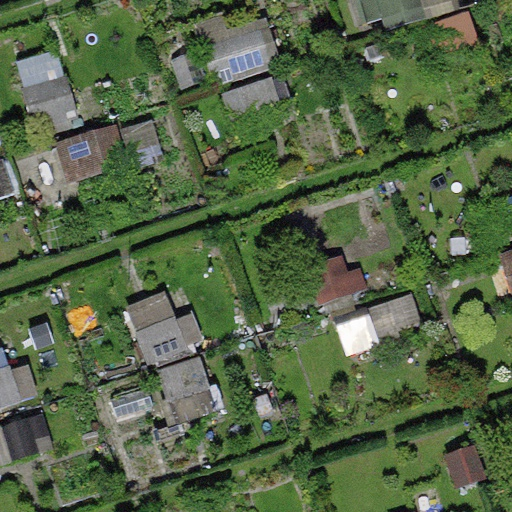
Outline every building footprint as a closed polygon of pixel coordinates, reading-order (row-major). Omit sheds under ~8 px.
[(370,0),(375,23),(458,5),(456,0),(370,0)] [(209,25),(214,79),(279,73),(275,20),(209,25)] [(23,59),(38,124),(82,114),(67,49),(23,59)] [(243,123),(291,102),(277,71),(230,92),(243,123)] [(74,182),(128,169),(117,127),(64,140),(74,182)] [(0,200),(16,193),(0,159),(0,200)] [(209,351),(200,315),(179,319),(173,292),(135,301),(149,365),(209,351)] [(0,408),(41,399),(27,341),(0,347),(0,408)] [(164,369),(177,421),(225,409),(212,357),(164,369)]
